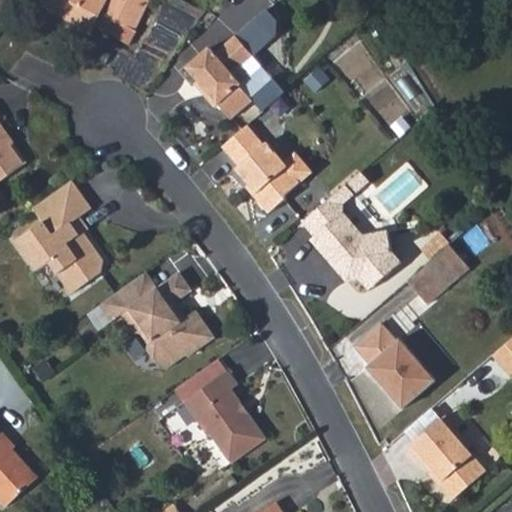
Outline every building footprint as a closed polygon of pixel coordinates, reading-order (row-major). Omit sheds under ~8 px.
[(0,0),(0,13),(10,0),(0,0)] [(38,0),(36,3),(89,32),(92,26),(106,33),(112,21),(131,32),(147,0),(38,0)] [(232,126),(252,108),(250,105),(241,94),(251,87),(241,74),(276,44),(277,30),(266,18),(216,63),(210,57),(188,76),(204,95),(202,97),(216,116),(220,113),(232,126)] [(131,32),(125,28),(117,41),(127,46),(134,33),(131,32)] [(276,84),(250,105),(252,108),(262,119),(288,98),(276,84)] [(0,185),(22,167),(5,145),(9,141),(0,131),(0,185)] [(263,153),(247,134),(223,155),(239,174),(237,177),(257,200),(255,203),(269,221),(285,208),(287,202),(313,180),(295,160),(284,170),(267,150),(263,153)] [(363,178),(304,228),(316,242),(334,263),(331,266),(349,287),(362,285),(370,283),(376,291),(403,268),(394,257),(390,237),(365,241),(345,218),(345,209),(371,187),(363,178)] [(92,215),(71,188),(32,214),(44,230),(16,251),(38,279),(48,270),(71,300),(102,276),(103,267),(85,241),(78,246),(69,234),(80,224),(92,215)] [(78,246),(85,241),(90,236),(80,224),(69,234),(78,246)] [(334,263),(316,242),(313,245),(331,266),(334,263)] [(470,274),(450,251),(408,286),(428,310),(470,274)] [(154,272),(164,285),(183,271),(173,257),(154,272)] [(179,277),(158,292),(125,316),(139,335),(143,332),(155,348),(152,351),(150,359),(160,372),(170,373),(188,359),(191,362),(216,342),(199,317),(183,329),(172,314),(194,298),(179,277)] [(158,292),(147,278),(98,313),(109,328),(125,316),(158,292)] [(370,283),(362,285),(371,296),(376,291),(370,283)] [(395,353),(379,333),(352,356),(366,373),(364,376),(400,419),(432,390),(400,351),(395,353)] [(511,383),(511,344),(492,362),(510,385),(511,383)] [(238,391),(228,378),(184,409),(209,443),(212,441),(234,471),(268,444),(249,418),(245,420),(238,413),(242,408),(233,395),(238,391)] [(452,395),(403,438),(412,448),(461,405),(452,395)] [(446,422),(407,456),(418,469),(422,466),(433,479),(439,476),(445,484),(438,490),(451,506),(486,475),(466,453),(470,449),(446,422)] [(0,507),(3,511),(6,511),(36,487),(0,443),(0,437),(0,436),(0,507)]
